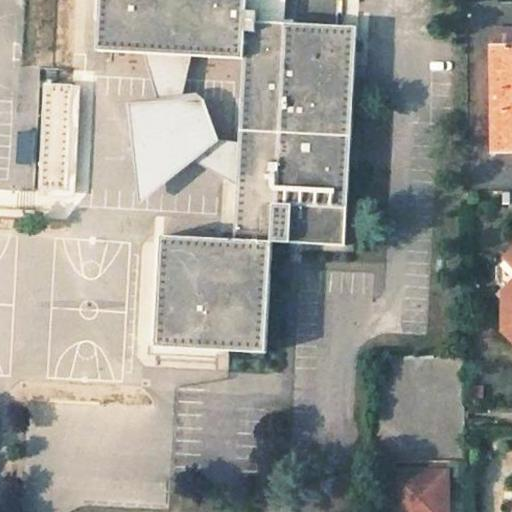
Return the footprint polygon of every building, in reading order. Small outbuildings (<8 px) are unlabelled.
[(236,187),(233,241),(161,237),(156,347),(266,353),(272,242),(345,246),(354,85),(356,40),(357,28),(285,24),(245,22),(246,8),(285,10),(285,0),(100,0),(98,50),(146,53),(189,55),(244,58),(239,143),(236,187)] [(245,22),(285,24),(285,10),(246,8),(245,22)] [(511,27),(492,28),(494,151),(511,150),(511,27)] [(236,187),(239,143),(215,140),(196,93),(181,95),(189,55),(146,53),(157,98),(133,101),(139,199),(192,160),(236,187)] [(86,85),(48,83),(43,195),(81,197),(86,85)] [(511,255),(507,261),(511,265),(511,283),(498,295),(505,303),(504,332),(511,340),(511,255)] [(374,354),(374,511),(464,511),(464,354),(374,354)]
